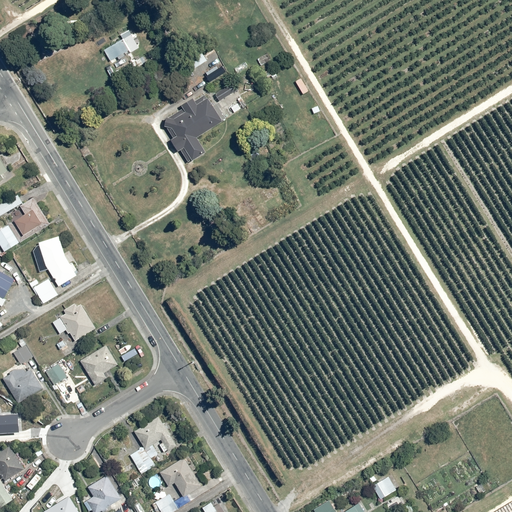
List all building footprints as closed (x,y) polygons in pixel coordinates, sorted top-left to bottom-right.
[(132,33),(105,50),(112,62),(140,46),(132,33)] [(302,76),(293,80),(301,95),(310,90),(302,76)] [(184,107),(165,119),(175,135),(170,138),(178,150),(184,147),(192,161),(208,151),(199,136),(228,118),(219,102),(214,105),(206,92),(196,98),(194,95),(181,103),(184,107)] [(0,176),(9,171),(0,156),(0,176)] [(0,216),(23,203),(18,194),(0,204),(0,216)] [(49,223),(34,197),(21,205),(27,215),(17,221),(27,237),(49,223)] [(19,244),(9,225),(0,230),(0,242),(5,252),(19,244)] [(69,261),(61,236),(40,243),(48,267),(61,287),(78,275),(69,261)] [(15,282),(0,273),(0,304),(2,306),(15,282)] [(59,294),(49,278),(34,287),(45,304),(59,294)] [(77,303),(66,310),(68,313),(53,323),(60,334),(68,329),(76,342),(97,329),(81,304),(79,306),(77,303)] [(34,357),(24,340),(20,342),(22,347),(14,352),(21,364),(34,357)] [(120,363),(107,345),(81,363),(97,385),(108,377),(105,374),(120,363)] [(71,387),(66,379),(68,378),(60,363),(47,371),(55,385),(53,387),(55,391),(59,388),(61,393),(71,387)] [(18,379),(14,372),(4,377),(19,404),(45,389),(34,370),(18,379)] [(177,445),(161,417),(135,431),(144,447),(143,447),(130,454),(141,474),(156,465),(152,459),(177,445)] [(26,470),(10,445),(0,450),(0,471),(7,482),(26,470)] [(121,458),(107,465),(112,475),(126,468),(121,458)] [(186,461),(162,476),(169,488),(175,484),(184,498),(203,486),(186,461)] [(94,495),(84,501),(90,511),(94,510),(95,511),(102,511),(123,499),(108,475),(89,487),(94,495)] [(395,489),(387,475),(371,484),(379,498),(395,489)] [(13,500),(3,484),(0,485),(0,497),(5,505),(13,500)] [(172,511),(180,508),(170,493),(156,502),(162,511),(172,511)] [(80,511),(70,496),(45,511),(44,511),(80,511)] [(363,511),(365,511),(359,500),(338,511),(363,511)] [(205,510),(206,511),(226,511),(223,506),(220,501),(205,510)] [(409,502),(401,507),(404,511),(411,511),(415,510),(409,502)]
